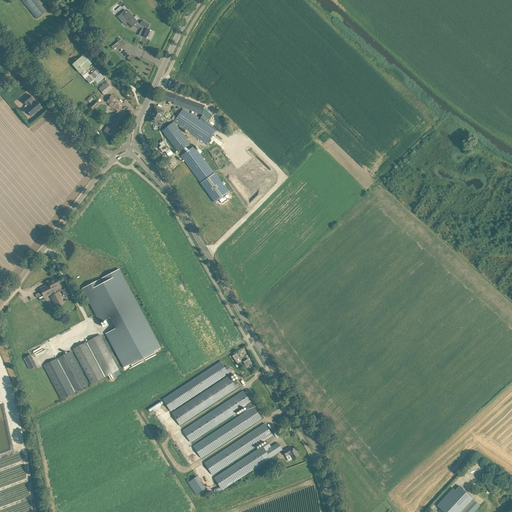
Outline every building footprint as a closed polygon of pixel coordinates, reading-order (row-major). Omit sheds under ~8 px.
[(20,0),(36,19),(48,10),(40,0),(20,0)] [(127,22),(132,28),(135,25),(142,28),(141,31),(145,33),(143,37),(150,40),(154,32),(147,29),(149,25),(146,23),(146,22),(145,22),(145,21),(144,21),(143,21),(142,21),(142,22),(141,21),(140,23),(138,22),(129,11),(127,12),(126,10),(118,17),(125,24),(127,22)] [(123,40),(111,45),(113,50),(125,44),(123,40)] [(92,63),(84,54),(72,64),(81,75),(90,67),(89,66),(92,63)] [(101,75),(96,70),(86,78),(91,83),(101,75)] [(112,88),(107,82),(99,89),(104,95),(112,88)] [(176,96),(164,93),(159,91),(157,97),(174,103),(173,105),(192,111),(191,114),(183,109),(175,121),(176,122),(175,124),(173,122),(162,131),(178,152),(190,144),(182,134),(186,129),(207,144),(213,135),(216,137),(218,133),(209,126),(209,125),(201,119),(200,120),(197,118),(198,117),(193,114),(194,112),(202,115),(202,113),(204,114),(206,110),(204,110),(205,106),(176,96)] [(29,107),(26,110),(31,116),(41,108),(36,101),(33,103),(32,101),(33,100),(29,95),(22,100),(26,105),(27,105),(29,107)] [(111,95),(106,102),(110,105),(109,105),(117,111),(122,103),(118,101),(115,98),(111,95)] [(100,104),(100,103),(98,100),(96,100),(88,108),(92,112),(100,104)] [(159,115),(161,110),(157,108),(156,108),(157,108),(155,111),(154,110),(149,121),(157,125),(161,127),(163,122),(159,120),(161,116),(159,115)] [(114,138),(129,116),(121,111),(116,119),(113,117),(106,127),(104,132),(114,138)] [(161,146),(159,148),(163,153),(165,151),(167,154),(171,151),(163,141),(159,144),(161,146)] [(228,193),(214,173),(194,146),(181,156),(201,183),(215,202),(219,199),(222,204),(227,200),(225,198),(226,197),(225,195),(228,193)] [(123,367),(161,347),(120,270),(82,289),(100,323),(115,315),(120,326),(105,334),(123,367)] [(60,288),(58,283),(55,278),(52,280),(51,279),(46,282),(49,287),(35,295),(37,298),(43,295),(45,297),(51,295),(51,296),(49,296),(56,309),(64,304),(58,292),(62,290),(60,288)] [(91,384),(119,370),(100,334),(72,349),(91,384)] [(71,352),(44,366),(62,400),(88,385),(71,352)] [(37,366),(30,354),(23,358),(29,370),(37,366)] [(233,356),(238,364),(241,361),(236,354),(233,356)] [(247,367),(247,366),(252,363),(248,359),(243,362),(247,367)] [(226,366),(224,367),(220,361),(162,399),(170,411),(230,372),(226,366)] [(172,413),(180,425),(240,386),(236,380),(233,382),(229,376),(172,413)] [(191,442),(194,445),(193,446),(194,447),(201,458),(257,421),(261,419),(254,408),(256,407),(252,400),(250,401),(243,391),(183,431),(190,443),(191,442)] [(212,475),(268,438),(272,435),(264,423),(204,463),(212,475)] [(222,489),(278,452),(282,450),(277,443),(265,451),(262,446),(214,478),(222,489)] [(292,459),(294,458),(299,455),(294,448),(291,449),(290,447),(283,451),(286,456),(289,461),(292,459)] [(196,495),(205,489),(197,476),(188,482),(196,495)] [(510,482),(502,476),(500,479),(508,485),(510,482)] [(454,488),(437,506),(440,509),(439,511),(440,511),(474,511),(480,506),(473,499),(460,486),(456,490),(454,488)]
